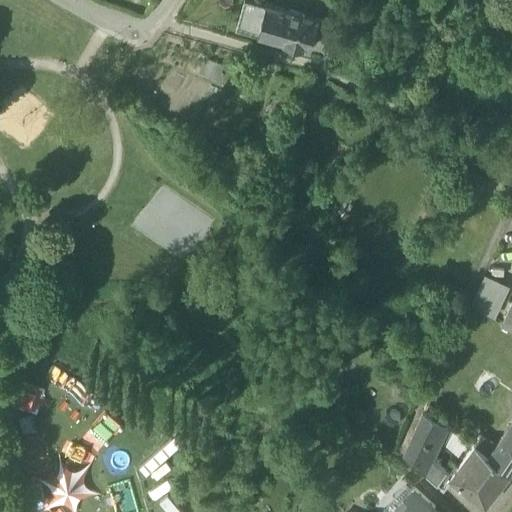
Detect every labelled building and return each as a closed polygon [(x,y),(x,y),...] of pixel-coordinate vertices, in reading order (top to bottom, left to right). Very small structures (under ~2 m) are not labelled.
[(310,43),(314,29),(318,16),(266,0),(266,2),(258,0),(244,0),(238,21),(257,27),(257,28),(310,43)] [(325,18),(318,16),(314,29),(322,31),(325,18)] [(204,56),(199,72),(214,77),(220,61),(204,56)] [(494,316),(509,287),(489,276),(473,305),(494,316)] [(511,301),(502,322),(502,323),(511,328),(511,327),(511,301)] [(331,372),(338,377),(346,366),(339,361),(331,372)] [(404,453),(426,473),(433,459),(448,426),(423,410),(404,453)] [(511,428),(507,426),(496,442),(511,453),(511,428)] [(474,444),(488,454),(495,444),(481,434),(474,444)] [(511,453),(496,442),(495,444),(488,454),(510,471),(511,468),(511,453)] [(451,477),(485,504),(510,471),(488,454),(474,444),(451,474),(450,476),(451,477)] [(426,473),(439,484),(448,472),(433,459),(426,473)] [(451,474),(448,472),(439,484),(444,488),(451,477),(450,476),(451,474)] [(399,503),(403,507),(415,494),(432,509),(435,506),(413,487),(399,503)] [(403,507),(399,511),(435,511),(432,509),(415,494),(403,507)]
